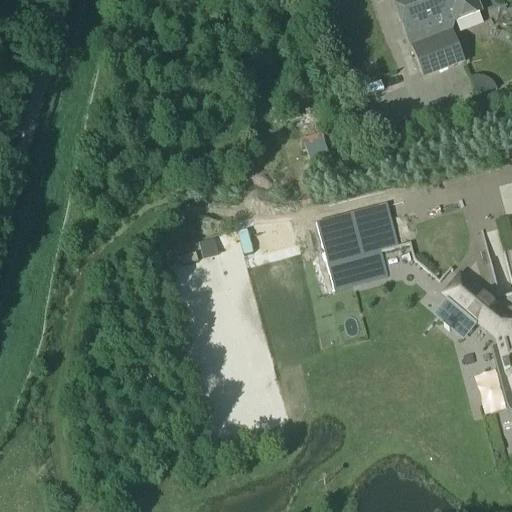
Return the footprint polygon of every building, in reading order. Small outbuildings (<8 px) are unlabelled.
[(454,26),(483,15),(476,0),(392,0),(406,38),(451,21),(454,26)] [(420,74),(461,58),(450,33),(411,49),(420,74)] [(393,85),(358,92),(360,102),(395,95),(393,85)] [(386,206),(317,225),(335,293),(387,279),(380,254),(398,249),(386,206)] [(460,279),(445,297),(448,300),(475,322),(478,318),(482,321),(495,333),(499,347),(490,349),(505,409),(507,413),(510,416),(511,416),(511,324),(510,323),(499,314),(499,313),(498,313),(499,312),(497,311),(492,307),(491,306),(489,304),(485,301),(480,297),(478,294),(475,293),(460,279)]
